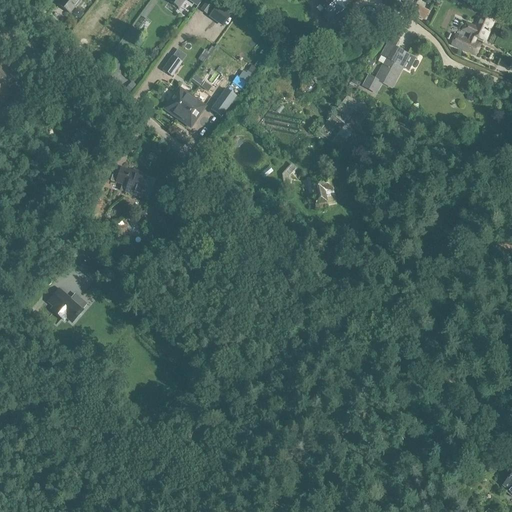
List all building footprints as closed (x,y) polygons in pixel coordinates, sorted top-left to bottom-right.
[(60,0),(58,3),(70,13),(80,0),(60,0)] [(170,0),(169,1),(179,8),(185,0),(193,0),(199,4),(201,0),(170,0)] [(322,0),(319,3),(326,11),(322,14),(329,22),(339,12),(341,14),(347,8),(346,7),(352,2),(351,1),(352,0),(322,0)] [(419,7),(415,14),(425,20),(429,13),(419,7)] [(232,17),(225,12),(216,24),(223,29),(232,17)] [(457,34),(451,46),(471,55),(476,43),(478,38),(479,38),(485,41),(494,22),(480,16),(475,27),(466,22),(462,30),(470,34),(471,35),(469,39),(457,34)] [(369,76),(363,86),(377,94),(382,83),(392,89),(403,68),(409,56),(396,49),(399,42),(391,38),(381,57),(386,60),(375,79),(369,76)] [(191,61),(198,67),(205,57),(199,52),(191,61)] [(174,57),(163,71),(172,77),(182,64),(174,57)] [(217,76),(223,64),(220,62),(214,74),(217,76)] [(0,113),(22,87),(13,79),(0,94),(0,92),(13,77),(0,66),(0,113)] [(252,66),(248,71),(253,75),(257,69),(252,66)] [(361,84),(353,79),(348,89),(351,91),(356,94),(361,84)] [(205,82),(201,87),(208,93),(212,88),(205,82)] [(179,88),(163,111),(176,120),(192,97),(179,88)] [(236,97),(225,89),(211,110),(222,118),(236,97)] [(24,95),(28,99),(33,94),(28,90),(24,95)] [(351,92),(348,97),(361,105),(370,112),(373,109),(364,102),(359,99),(360,97),(351,91),(351,92)] [(192,97),(176,120),(190,130),(206,107),(192,97)] [(320,133),(318,136),(331,145),(332,143),(340,149),(354,132),(355,133),(356,131),(365,138),(380,119),(370,112),(361,105),(348,97),(319,133),(320,133)] [(65,123),(65,124),(72,127),(76,118),(70,116),(68,116),(65,123)] [(82,127),(77,133),(70,141),(84,154),(96,140),(82,127)] [(47,141),(41,143),(44,153),(51,151),(47,141)] [(285,188),(291,187),(291,186),(289,176),(296,169),(291,165),(283,175),(284,185),(285,188)] [(121,169),(119,176),(113,174),(110,182),(122,186),(120,191),(125,193),(126,192),(148,199),(154,181),(121,169)] [(329,176),(309,180),(311,186),(313,194),(315,206),(327,204),(325,195),(333,193),(329,176)] [(277,187),(268,198),(271,201),(281,190),(277,187)] [(398,196),(393,201),(401,208),(405,202),(398,196)] [(145,212),(136,214),(137,217),(139,217),(140,223),(145,222),(144,216),(145,215),(145,212)] [(176,224),(164,212),(152,225),(164,237),(176,224)] [(118,223),(121,242),(133,240),(130,221),(118,223)] [(176,232),(168,240),(174,245),(182,237),(176,232)] [(87,259),(79,268),(92,279),(100,270),(87,259)] [(61,291),(50,303),(56,308),(53,311),(65,322),(68,319),(72,323),(83,311),(76,305),(81,299),(77,296),(72,301),(61,291)]
